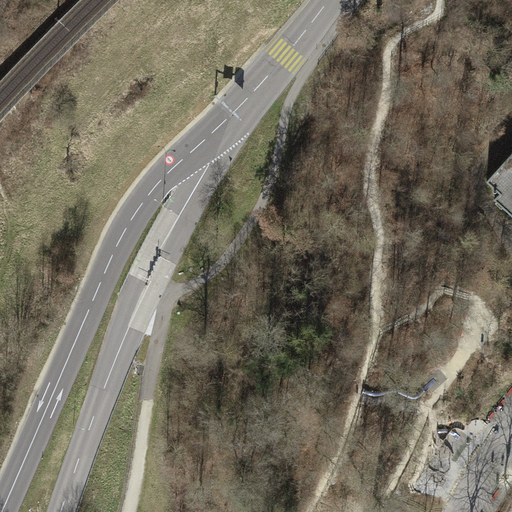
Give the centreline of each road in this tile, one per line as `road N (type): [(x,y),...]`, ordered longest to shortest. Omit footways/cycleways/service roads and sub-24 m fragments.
road 1 (tertiary): [(5,511),(118,254),(206,135)]
road 2 (unclassified): [(206,135),(177,239),(69,511)]
road 3 (tertiary): [(325,0),(206,135)]
